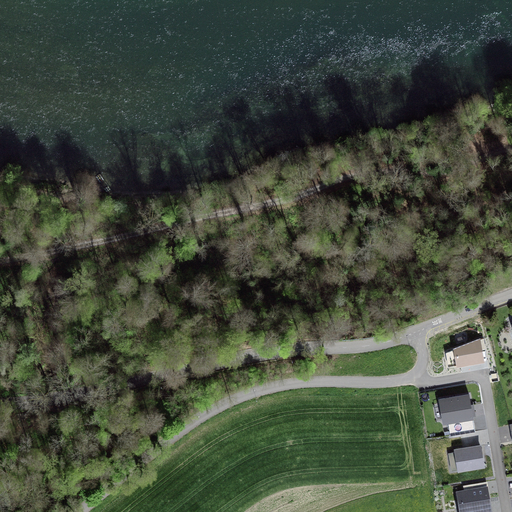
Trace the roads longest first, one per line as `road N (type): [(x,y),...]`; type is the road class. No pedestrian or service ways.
road 1 (residential): [(418,330),(375,344),(269,352),(0,405)]
road 2 (residential): [(417,373),(257,390),(203,419),(78,511)]
road 3 (track): [(199,217),(364,174),(511,149)]
road 4 (residential): [(417,373),(431,384),(485,380),(507,511)]
road 5 (track): [(199,217),(0,260)]
